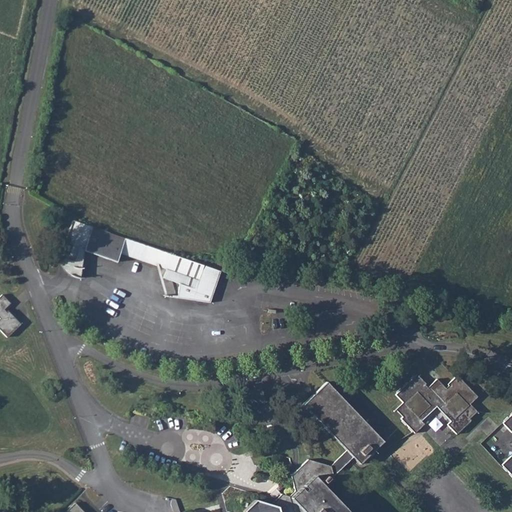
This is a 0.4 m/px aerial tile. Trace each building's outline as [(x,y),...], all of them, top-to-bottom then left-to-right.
[(180,257),(93,228),(72,221),(61,259),(79,265),(82,257),(80,256),(81,252),(119,265),(122,255),(167,271),(163,279),(178,284),(176,298),(210,303),(221,270),(180,257)] [(0,296),(0,333),(3,337),(17,323),(2,308),(7,303),(0,296)] [(400,399),(392,409),(413,430),(421,421),(419,418),(434,403),(449,418),(446,421),(454,431),(476,410),(467,401),(475,393),(455,372),(442,384),(434,376),(426,383),(414,372),(393,392),(400,399)] [(343,511),(321,489),(332,479),(331,474),(350,455),(356,461),(374,444),(380,438),(324,380),(300,403),(343,448),(329,462),(305,457),(289,473),(292,489),(287,493),(279,491),(264,506),(253,503),(243,511),(82,511),(73,502),(62,511),(343,511)] [(511,453),(509,451),(500,461),(511,473),(511,408),(501,419),(510,429),(511,427),(511,453)]
